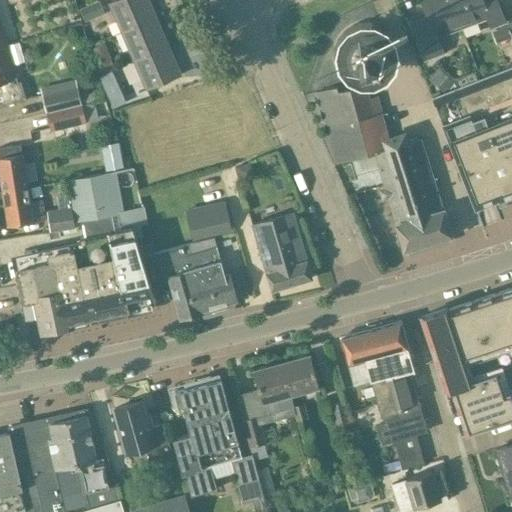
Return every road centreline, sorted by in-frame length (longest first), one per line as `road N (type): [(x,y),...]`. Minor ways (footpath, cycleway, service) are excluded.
road 1 (tertiary): [(0,385),(369,301)]
road 2 (residential): [(369,301),(245,12)]
road 3 (residential): [(468,511),(403,292)]
